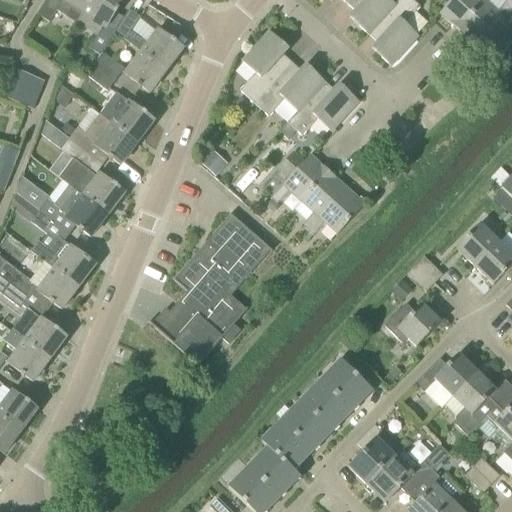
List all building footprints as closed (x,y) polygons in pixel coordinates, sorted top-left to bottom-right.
[(46,0),(37,16),(49,23),(62,2),(72,8),(66,18),(76,25),(91,0),(46,0)] [(89,49),(96,53),(101,56),(102,54),(114,33),(122,23),(112,17),(114,14),(116,15),(118,11),(117,10),(122,3),(117,0),(91,0),(76,25),(96,37),(89,49)] [(353,23),(368,36),(395,6),(388,0),(350,0),(346,5),(359,17),(353,23)] [(400,0),(395,6),(368,36),(381,48),(376,54),(391,68),(418,38),(405,26),(420,8),(410,0),(400,0)] [(453,0),(439,15),(457,31),(485,1),(484,0),(453,0)] [(485,1),(457,31),(475,48),(511,7),(511,2),(509,0),(508,0),(498,12),(485,1)] [(493,64),(511,43),(511,25),(508,22),(511,18),(511,7),(475,48),(493,64)] [(114,33),(141,54),(165,72),(182,50),(173,44),(174,42),(171,40),(170,41),(158,32),(148,45),(132,33),(139,21),(140,19),(129,11),(122,23),(114,33)] [(269,33),(241,63),(256,75),(241,91),(255,105),(292,65),(278,52),(283,46),(269,33)] [(102,54),(101,56),(95,65),(115,81),(124,70),(102,54)] [(149,94),(165,72),(141,54),(124,76),(138,86),(137,87),(140,90),(141,89),(149,94)] [(87,77),(107,92),(115,81),(95,65),(87,77)] [(285,100),(299,112),(324,84),(310,71),(305,77),(292,65),(255,105),(269,117),(285,100)] [(289,141),(296,132),(302,138),(317,121),(331,134),(358,102),(343,90),(338,96),(324,84),(299,112),(288,125),(280,133),(289,141)] [(106,107),(99,117),(136,145),(153,123),(145,117),(146,116),(143,113),(142,114),(119,96),(109,109),(106,107)] [(251,108),(241,98),(230,110),(240,120),(251,108)] [(119,166),(136,145),(99,117),(85,135),(77,129),(68,140),(99,164),(105,156),(109,158),(108,160),(111,162),(112,161),(119,166)] [(44,122),(39,136),(51,144),(59,133),(44,122)] [(113,186),(99,176),(97,174),(102,167),(99,164),(68,140),(60,151),(73,161),(58,179),(69,187),(107,216),(123,195),(116,189),(117,188),(114,185),(113,186)] [(19,153),(20,151),(3,144),(0,151),(0,157),(15,164),(19,153)] [(227,165),(213,152),(202,165),(215,178),(227,165)] [(277,171),(288,181),(304,163),(294,153),(277,171)] [(301,203),(328,173),(310,157),(304,163),(288,181),(271,199),(277,205),(289,192),(301,203)] [(237,185),(251,198),(264,184),(249,171),(237,185)] [(346,190),(328,173),(301,203),(313,214),(301,227),(307,232),(346,190)] [(511,179),(501,191),(511,201),(511,179)] [(90,238),(107,216),(69,187),(62,195),(77,206),(66,220),(79,230),(78,232),(82,234),(83,233),(90,238)] [(364,206),(346,190),(307,232),(312,237),(324,224),(337,235),(364,206)] [(39,212),(57,226),(65,215),(48,201),(39,212)] [(57,226),(39,212),(31,224),(48,237),(57,226)] [(153,329),(197,368),(222,340),(229,345),(240,333),(233,327),(247,311),(246,310),(245,311),(230,298),(269,252),(271,253),(271,252),(229,215),(228,216),(229,217),(174,281),(173,280),(172,281),(186,293),(155,329),(154,328),(153,329)] [(455,250),(461,256),(474,269),(498,244),(480,226),(459,247),(455,250)] [(493,287),(496,283),(511,267),(511,257),(498,244),(474,269),(493,287)] [(70,248),(54,270),(78,289),(94,267),(87,261),(88,260),(85,257),(84,259),(70,248)] [(415,267),(434,285),(442,277),(424,258),(415,267)] [(36,287),(5,263),(0,270),(0,276),(10,285),(27,298),(36,287)] [(407,275),(411,280),(426,294),(434,285),(415,267),(407,275)] [(54,270),(53,271),(37,292),(50,302),(49,304),(53,306),(54,305),(61,311),(78,289),(54,270)] [(412,291),(402,281),(391,293),(401,303),(412,291)] [(27,298),(10,285),(2,296),(19,309),(27,298)] [(424,302),(421,306),(417,309),(397,330),(416,349),(440,325),(438,323),(442,319),(424,302)] [(27,310),(11,333),(48,361),(65,339),(58,333),(59,332),(55,329),(54,331),(27,310)] [(4,342),(17,353),(8,365),(21,375),(20,376),(24,379),(25,377),(32,383),(48,361),(11,333),(4,342)] [(445,408),(445,407),(477,375),(458,357),(455,360),(447,368),(439,360),(436,364),(415,385),(424,394),(435,382),(441,387),(429,399),(441,411),(445,408)] [(351,414),(372,393),(340,362),(328,374),(331,377),(323,385),(323,386),(351,414)] [(488,399),(494,393),(495,392),(489,386),(477,375),(445,407),(445,408),(456,418),(456,427),(467,438),(476,429),(496,407),(488,399)] [(331,434),(351,414),(323,386),(323,385),(320,382),(308,394),(312,397),(303,406),(331,434)] [(12,393),(0,409),(0,418),(19,433),(36,411),(29,406),(30,404),(27,402),(26,403),(12,393)] [(300,402),(289,414),(292,417),(284,426),(283,426),(312,454),(331,434),(303,406),(300,402)] [(511,406),(504,414),(496,407),(476,429),(487,440),(489,439),(496,446),(498,444),(505,452),(511,444),(511,406)] [(0,452),(3,455),(19,433),(0,418),(0,452)] [(292,474),(293,473),(312,454),(283,426),(284,426),(280,422),(269,434),(273,437),(264,446),(266,449),(267,449),(292,474)] [(348,469),(366,487),(395,458),(384,448),(390,443),(383,435),(374,426),(356,445),(364,453),(348,469)] [(279,499),(299,479),(293,473),(292,474),(267,449),(266,449),(256,460),(259,463),(251,472),(250,472),(279,499)] [(408,497),(432,473),(424,465),(420,470),(401,451),(395,458),(366,487),(384,505),(400,489),(408,497)] [(470,461),(475,466),(481,460),(476,455),(470,461)] [(473,469),(491,487),(499,478),(481,460),(473,469)] [(230,493),(251,511),(266,511),(279,499),(250,472),(251,472),(247,469),(235,481),(239,484),(230,493)] [(464,477),(468,481),(482,495),(491,487),(473,469),(464,477)] [(444,511),(452,504),(463,493),(445,475),(440,480),(432,473),(408,497),(416,505),(409,511),(444,511)] [(230,511),(218,499),(209,508),(213,511),(230,511)]
